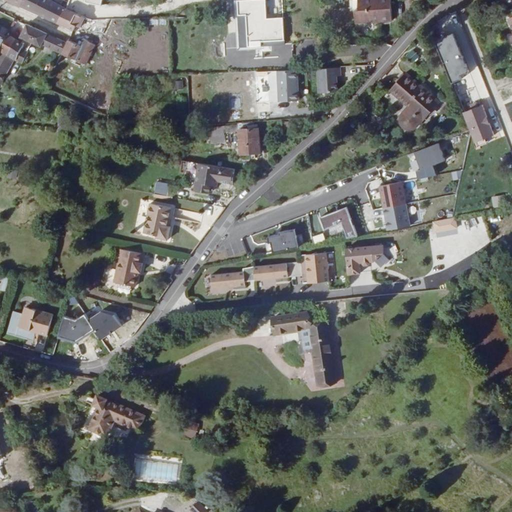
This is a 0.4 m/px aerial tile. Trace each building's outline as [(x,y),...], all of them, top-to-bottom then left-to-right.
[(50,0),(19,0),(17,4),(57,22),(65,8),(50,0)] [(234,0),(237,48),(284,45),(281,0),(234,0)] [(355,10),(392,8),(391,0),(358,0),(358,7),(355,8),(355,10)] [(78,28),(92,34),(98,22),(65,8),(57,22),(72,29),(75,24),(79,25),(78,28)] [(379,19),(392,18),(392,8),(355,10),(356,20),(379,19)] [(66,41),(26,24),(21,35),(26,38),(23,43),(15,60),(7,55),(0,51),(0,85),(4,88),(15,61),(24,64),(29,52),(28,52),(32,42),(41,46),(42,44),(62,52),(66,41)] [(434,40),(450,81),(458,78),(457,76),(467,72),(452,33),(434,40)] [(0,51),(7,55),(15,39),(6,34),(0,47),(0,51)] [(86,64),(94,46),(95,42),(84,38),(81,44),(68,38),(66,41),(62,52),(86,64)] [(7,55),(15,60),(23,43),(18,40),(15,39),(7,55)] [(351,60),(351,48),(337,49),(338,61),(351,60)] [(411,49),(405,55),(412,62),(418,55),(411,49)] [(427,110),(442,93),(404,60),(389,76),(408,92),(402,99),(400,101),(399,106),(399,110),(401,114),(403,115),(405,117),(410,119),(413,119),(416,118),(419,116),(425,110),(427,110)] [(336,92),(338,89),(337,76),(341,76),(341,67),(318,68),(319,93),(336,92)] [(301,99),(299,69),(280,70),(281,100),(301,99)] [(476,103),(467,106),(479,137),(488,133),(498,130),(486,99),(481,101),(476,103)] [(63,116),(59,130),(81,132),(82,125),(63,116)] [(263,152),(261,128),(241,130),(243,153),(263,152)] [(223,130),(214,129),(213,142),(223,143),(223,130)] [(488,133),(479,137),(481,142),(490,138),(488,133)] [(412,170),(416,169),(419,181),(435,176),(431,165),(445,160),(439,143),(407,153),(412,170)] [(239,168),(203,162),(198,188),(213,190),(215,183),(221,184),(221,179),(224,180),(225,181),(233,183),(235,182),(237,181),(237,178),(239,177),(240,175),(238,173),(239,168)] [(377,185),(385,230),(410,226),(402,181),(377,185)] [(167,195),(169,183),(154,182),(153,193),(167,195)] [(501,195),(491,196),(492,207),(502,206),(501,195)] [(407,205),(410,218),(420,216),(417,203),(407,205)] [(175,207),(154,204),(148,232),(161,235),(161,237),(173,239),(175,226),(174,226),(171,225),(175,207)] [(320,214),(324,236),(343,233),(344,237),(354,236),(349,209),(320,214)] [(434,232),(457,228),(455,217),(432,221),(434,232)] [(269,250),(297,247),(295,231),(268,234),(269,250)] [(322,233),(311,236),(313,243),(324,240),(322,233)] [(341,283),(335,243),(315,246),(318,271),(312,272),(314,287),(341,283)] [(383,245),(344,246),(345,274),(360,274),(360,265),(376,265),(376,254),(383,254),(383,245)] [(146,253),(125,249),(119,282),(122,283),(135,285),(139,286),(141,275),(140,275),(141,271),(145,272),(147,263),(144,262),(146,253)] [(288,277),(286,262),(243,267),(245,277),(252,277),(253,281),(288,277)] [(288,274),(300,273),(300,262),(287,263),(288,274)] [(210,273),(210,289),(244,288),(243,272),(210,273)] [(30,298),(25,320),(52,326),(52,327),(58,305),(30,298)] [(285,328),(320,323),(317,305),(282,311),(285,328)] [(73,319),(61,316),(55,339),(73,343),(94,333),(96,336),(101,338),(121,328),(115,315),(100,311),(85,319),(83,315),(73,319)] [(339,320),(320,323),(328,375),(347,372),(339,320)] [(107,397),(96,393),(92,403),(96,405),(95,406),(87,427),(99,432),(101,427),(108,430),(113,418),(137,428),(143,413),(119,403),(119,404),(106,399),(107,397)] [(196,412),(193,422),(204,425),(207,415),(196,412)] [(193,439),(199,425),(186,420),(180,434),(193,439)] [(0,447),(0,461),(22,456),(19,443),(0,447)] [(0,466),(0,493),(31,485),(25,460),(0,466)] [(176,481),(177,464),(134,462),(134,479),(176,481)] [(199,501),(192,506),(195,511),(206,511),(207,511),(199,501)]
